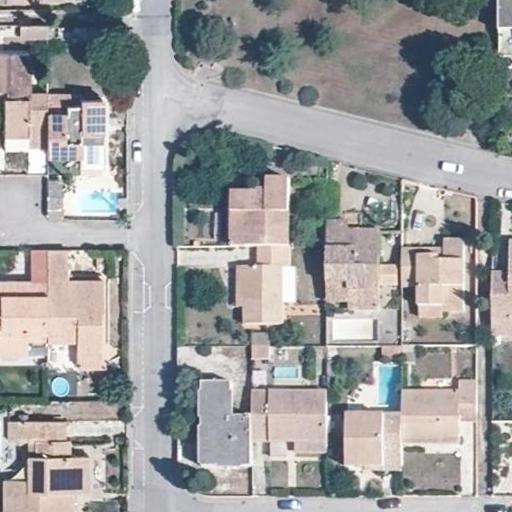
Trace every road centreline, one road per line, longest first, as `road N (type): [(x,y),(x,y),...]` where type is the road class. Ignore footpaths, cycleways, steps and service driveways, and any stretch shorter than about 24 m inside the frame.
road 1 (residential): [(151,89),(511,176)]
road 2 (residential): [(155,231),(163,511)]
road 3 (residential): [(155,231),(14,230),(9,208)]
road 4 (residential): [(151,89),(155,231)]
